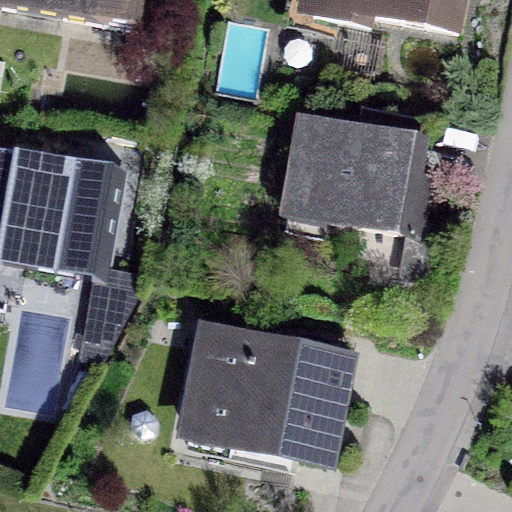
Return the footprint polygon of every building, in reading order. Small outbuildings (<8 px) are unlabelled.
[(16,13),(144,35),(150,0),(0,0),(0,60),(8,61),(16,13)] [(373,21),(458,36),(464,0),(316,0),(313,21),(371,31),(373,21)] [(357,138),(305,130),(288,218),(324,224),(322,242),(374,250),(376,234),(414,241),(409,282),(425,284),(439,233),(417,229),(426,183),(410,181),(420,124),(362,114),(357,138)] [(62,264),(100,270),(108,222),(116,223),(122,185),(74,177),(75,169),(0,156),(0,312),(5,313),(13,268),(60,276),(62,264)] [(139,281),(115,276),(113,295),(96,292),(84,362),(101,366),(136,299),(139,281)] [(190,440),(327,465),(349,348),(294,337),(290,356),(208,341),(190,440)]
